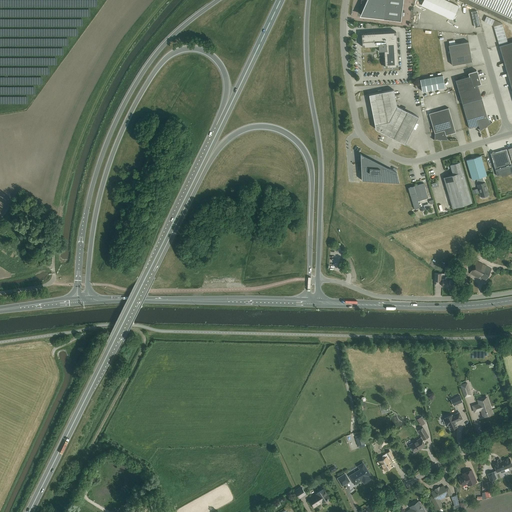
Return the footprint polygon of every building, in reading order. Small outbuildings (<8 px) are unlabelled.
[(402,0),(366,0),(363,9),(363,16),(400,21),(402,0)] [(458,6),(445,0),(423,0),(421,5),(452,20),(458,6)] [(511,0),(472,0),(511,17),(511,0)] [(362,47),(378,46),(379,51),(384,51),(385,67),(397,66),(398,66),(397,45),(396,32),(361,34),(362,47)] [(472,62),(468,42),(448,45),(452,65),(472,62)] [(499,46),(511,90),(511,42),(508,43),(499,46)] [(469,128),(478,126),(480,130),(492,122),(491,122),(490,123),(487,118),(477,84),(480,84),(476,70),(476,71),(468,73),(469,76),(455,80),(469,128)] [(443,75),(420,80),(422,92),(445,87),(443,75)] [(397,106),(393,90),(369,95),(375,129),(404,144),(418,117),(397,106)] [(455,132),(448,108),(429,114),(434,133),(434,139),(433,139),(449,140),(447,140),(446,135),(455,132)] [(511,164),(511,165),(506,149),(490,154),(495,170),(499,169),(499,171),(509,168),(511,174),(511,164)] [(486,175),(481,156),(466,160),(472,180),(476,179),(477,182),(478,184),(477,185),(481,197),(488,195),(485,182),(484,183),(483,180),(482,177),(486,176),(486,175)] [(370,161),(362,160),(361,173),(361,180),(399,183),(396,172),(389,169),(374,168),(375,163),(370,162),(370,161)] [(471,202),(460,162),(450,165),(453,175),(443,177),(452,208),(471,202)] [(428,198),(424,183),(408,188),(414,209),(420,208),(418,201),(428,198)] [(33,214),(22,206),(20,208),(19,206),(17,208),(30,218),(33,214)] [(483,246),(477,243),(473,249),(479,253),(483,246)] [(493,256),(486,252),(484,258),(491,261),(493,256)] [(466,257),(459,255),(455,264),(458,265),(455,270),(460,272),(466,257)] [(491,269),(476,261),(469,274),(479,279),(480,277),(485,280),(491,269)] [(468,279),(462,273),(458,277),(464,283),(468,279)] [(442,280),(442,286),(445,286),(445,287),(455,288),(456,280),(442,280)] [(471,395),(467,383),(461,385),(464,397),(471,395)] [(480,410),(481,413),(482,412),(483,417),(491,414),(489,407),(490,407),(488,402),(486,398),(478,400),(479,404),(472,406),(474,412),(480,410)] [(390,409),(388,403),(380,406),(382,414),(389,412),(388,409),(390,409)] [(462,419),(459,413),(452,416),(452,415),(445,418),(446,419),(443,420),(446,426),(448,425),(450,430),(457,427),(455,422),(462,419)] [(428,437),(423,428),(418,431),(422,437),(409,445),(414,452),(425,446),(422,441),(428,437)] [(366,447),(362,434),(355,436),(359,449),(366,447)] [(393,457),(389,451),(386,453),(387,453),(381,457),(383,459),(379,461),(385,471),(391,467),(387,461),(388,460),(390,459),(393,457)] [(511,466),(511,464),(509,458),(501,461),(500,460),(498,461),(498,462),(494,464),(497,472),(500,471),(501,473),(502,473),(505,472),(505,471),(504,469),(511,466)] [(364,483),(366,482),(370,479),(368,476),(370,475),(363,463),(358,466),(360,470),(349,476),(354,484),(360,480),(362,480),(364,483)] [(476,482),(471,470),(463,474),(463,475),(459,477),(462,486),(467,484),(468,486),(476,482)] [(496,479),(493,472),(487,474),(490,481),(496,479)] [(350,482),(345,473),(337,478),(342,486),(350,482)] [(445,489),(443,486),(431,492),(433,496),(431,497),(437,510),(438,509),(439,511),(440,511),(442,511),(443,511),(441,508),(441,507),(437,499),(446,494),(447,496),(451,494),(448,488),(445,489)] [(306,494),(301,487),(294,491),(299,498),(306,494)] [(329,498),(323,489),(316,494),(317,494),(308,500),(313,507),(322,502),(322,503),(329,498)] [(459,507),(457,495),(451,497),(454,506),(453,506),(454,509),(459,507)] [(419,504),(418,502),(410,507),(411,508),(411,510),(406,511),(425,511),(420,504),(419,504)]
